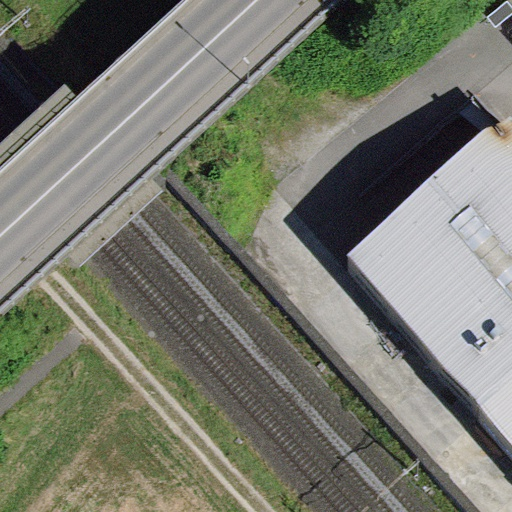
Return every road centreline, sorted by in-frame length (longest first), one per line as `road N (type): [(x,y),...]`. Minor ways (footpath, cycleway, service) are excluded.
road 1 (track): [(0,229),(269,511)]
road 2 (tertiary): [(0,238),(257,0)]
